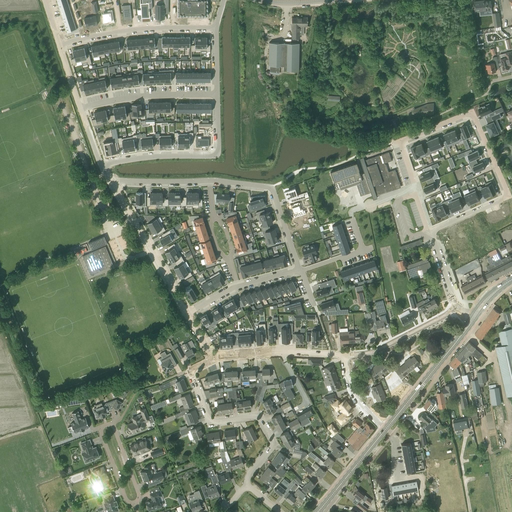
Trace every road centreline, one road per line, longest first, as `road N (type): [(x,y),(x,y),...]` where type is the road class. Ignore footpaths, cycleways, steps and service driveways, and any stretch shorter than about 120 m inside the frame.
road 1 (residential): [(412,189),(400,144),(466,115),(504,192),(426,231)]
road 2 (residential): [(246,484),(271,439),(258,417),(212,421),(190,370)]
road 3 (residential): [(102,168),(214,155),(216,94)]
road 4 (residential): [(300,270),(270,187),(209,180)]
road 5 (residential): [(80,107),(216,94)]
road 6 (residential): [(212,355),(345,355)]
road 7 (residential): [(345,355),(373,354),(454,308)]
road 8 (secondary): [(387,428),(462,333)]
road 9 (unclassified): [(148,249),(122,255),(94,187),(107,175)]
